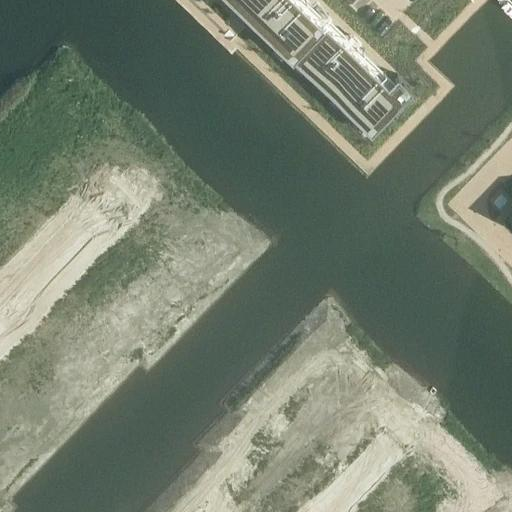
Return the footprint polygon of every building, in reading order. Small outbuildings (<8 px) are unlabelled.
[(234,0),(246,11),(245,11),(370,131),(402,98),(412,88),(397,74),(388,84),(300,0),(234,0)] [(48,137),(31,155),(61,184),(79,165),(57,144),(66,136),(48,119),(39,129),(48,137)] [(335,362),(311,388),(322,399),(347,373),(335,362)] [(347,373),(322,399),(335,411),(359,385),(347,373)] [(359,385),(335,411),(347,423),(372,397),(359,385)] [(372,397),(347,423),(360,435),(385,410),(372,397)] [(311,399),(302,407),(308,413),(316,404),(311,399)] [(291,404),(276,420),(301,445),(317,428),(291,404)] [(316,404),(308,413),(314,419),(322,410),(316,404)] [(276,420),(260,436),(267,443),(268,441),(287,459),(301,445),(276,420)] [(336,423),(328,432),(333,438),(342,429),(336,423)] [(342,429),(333,438),(339,443),(347,435),(342,429)] [(267,443),(252,457),(278,482),(294,466),(287,459),(268,441),(267,443)] [(421,445),(396,471),(409,483),(434,457),(421,445)] [(321,453),(316,458),(324,467),(330,461),(321,453)] [(252,457),(237,474),(263,498),(278,482),(252,457)] [(434,457),(409,483),(422,495),(447,470),(434,457)] [(316,458),(310,464),(319,473),(324,467),(316,458)] [(447,470),(422,495),(435,508),(459,482),(447,470)] [(459,482),(435,508),(439,511),(452,511),(471,493),(459,482)] [(398,483),(390,492),(395,497),(404,489),(398,483)] [(404,489),(395,497),(401,503),(409,494),(404,489)] [(299,492),(294,497),(302,506),(308,500),(299,492)] [(294,497),(288,503),(297,511),(302,506),(294,497)] [(228,511),(214,498),(199,511),(228,511)]
